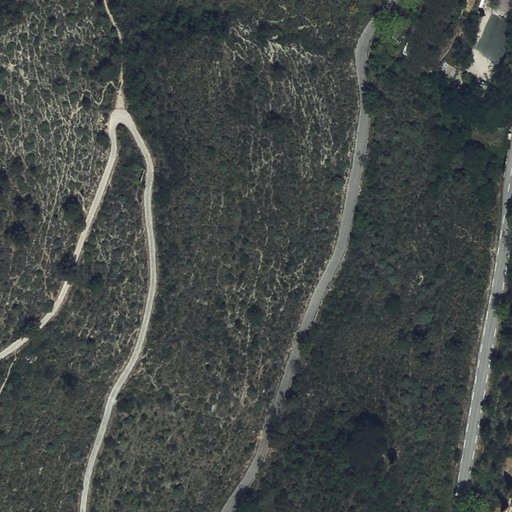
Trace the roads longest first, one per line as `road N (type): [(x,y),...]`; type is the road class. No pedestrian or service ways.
road 1 (tertiary): [(227,511),(255,469),(315,299),(341,249),(366,111),(360,52),(396,0)]
road 2 (track): [(121,118),(150,162),(154,282),(137,350),(88,471),(84,511)]
road 3 (tertiary): [(511,198),(458,511)]
road 4 (track): [(121,118),(60,300),(14,347)]
